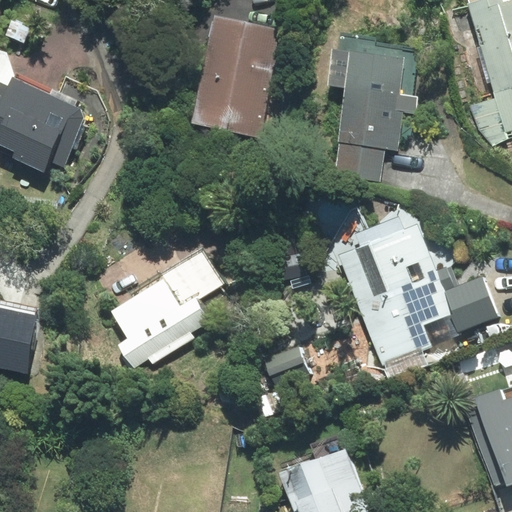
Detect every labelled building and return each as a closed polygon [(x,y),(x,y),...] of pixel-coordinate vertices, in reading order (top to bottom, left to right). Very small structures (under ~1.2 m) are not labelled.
[(511,0),(469,0),(470,2),(467,3),(495,98),(471,106),(478,129),(493,146),(508,139),(511,137),(511,0)] [(281,29),(215,16),(193,122),(259,136),(281,29)] [(386,149),(399,151),(404,114),(415,115),(418,96),(413,96),(420,48),(375,42),(375,37),(341,33),(338,50),(333,50),(328,85),(345,87),(338,142),(340,142),(335,177),(381,183),(386,149)] [(0,151),(44,172),(49,160),(65,167),(84,118),(80,109),(74,106),(77,101),(17,73),(14,78),(13,78),(8,86),(0,82),(0,151)] [(359,246),(337,254),(387,381),(428,365),(422,351),(432,347),(423,325),(451,314),(443,292),(457,286),(450,267),(436,272),(418,224),(404,229),(399,215),(354,233),(359,246)] [(134,298),(113,312),(130,339),(120,345),(134,368),(149,359),(152,365),(196,338),(192,332),(211,320),(198,299),(224,283),(203,250),(132,295),(134,298)] [(451,314),(458,332),(498,317),(483,277),(457,286),(443,292),(451,314)] [(0,368),(27,373),(40,307),(0,298),(0,368)] [(298,346),(266,360),(277,387),(310,374),(298,346)] [(505,483),(506,487),(511,484),(511,388),(477,401),(478,406),(468,409),(495,486),(505,483)] [(317,459),(280,472),(294,511),(365,511),(368,511),(341,437),(313,447),(317,459)]
